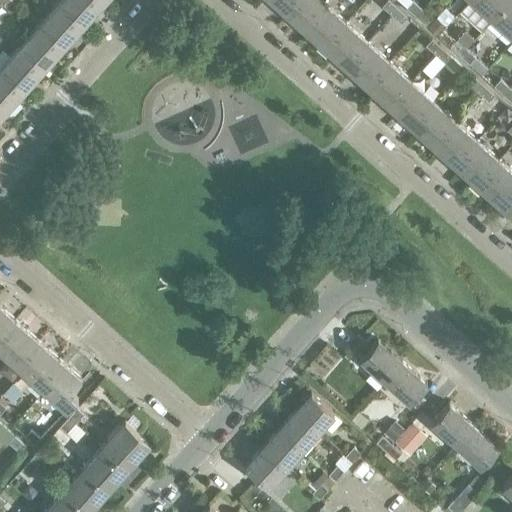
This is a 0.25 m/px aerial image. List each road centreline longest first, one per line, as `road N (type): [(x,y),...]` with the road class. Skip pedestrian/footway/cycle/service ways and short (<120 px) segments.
road 1 (residential): [(217,0),(511,263)]
road 2 (residential): [(213,436),(0,248)]
road 3 (tertiary): [(213,436),(361,271)]
road 4 (residential): [(0,166),(146,0)]
road 5 (tertiary): [(511,402),(361,271)]
